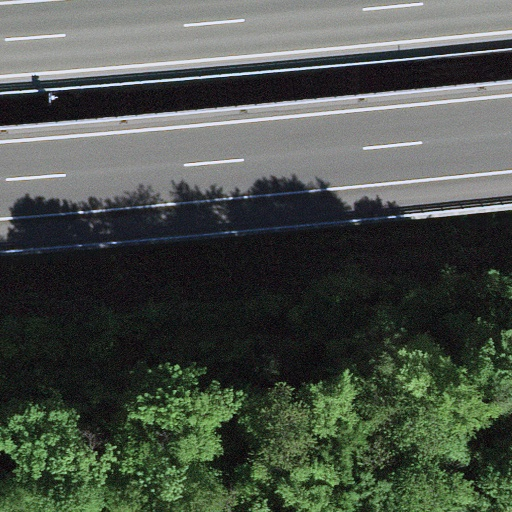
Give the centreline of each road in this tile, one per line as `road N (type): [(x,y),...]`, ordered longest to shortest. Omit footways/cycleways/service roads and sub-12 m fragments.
road 1 (motorway): [(0,182),(511,136)]
road 2 (motorway): [(447,0),(0,38)]
